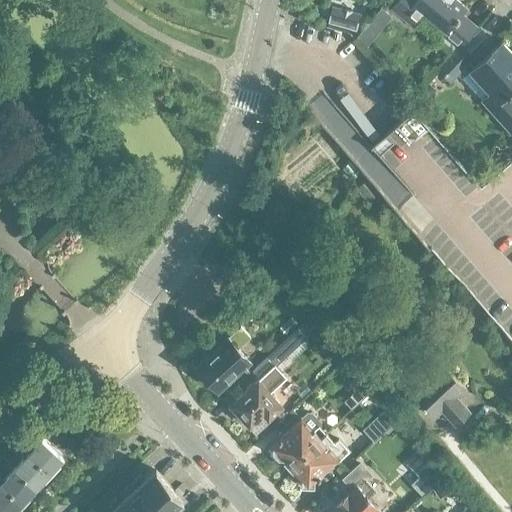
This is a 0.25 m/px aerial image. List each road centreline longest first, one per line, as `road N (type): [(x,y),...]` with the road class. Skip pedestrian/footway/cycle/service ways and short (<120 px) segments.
road 1 (tertiary): [(122,336),(125,314),(219,175),(270,0)]
road 2 (tertiary): [(253,511),(139,385),(123,361),(122,336)]
road 3 (residential): [(122,336),(98,341),(0,417)]
